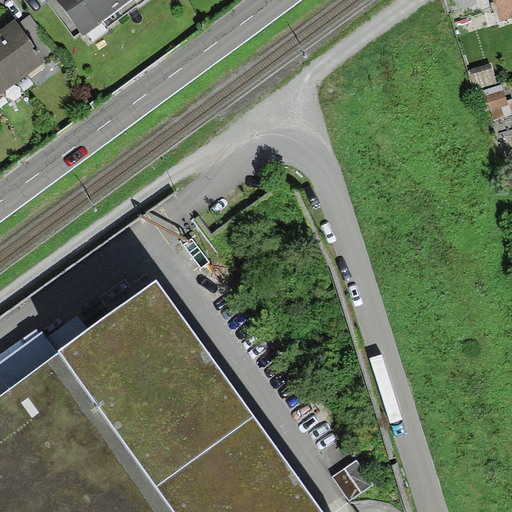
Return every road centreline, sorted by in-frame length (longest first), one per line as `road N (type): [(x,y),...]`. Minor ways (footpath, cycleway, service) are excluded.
road 1 (track): [(0,299),(414,0)]
road 2 (primary): [(274,0),(0,202)]
